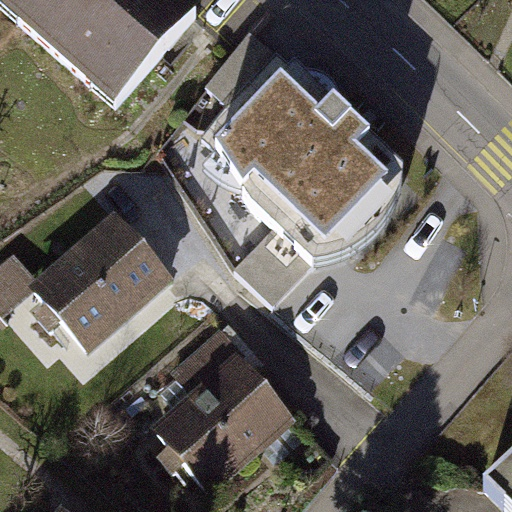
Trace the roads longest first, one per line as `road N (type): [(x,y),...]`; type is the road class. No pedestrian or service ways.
road 1 (residential): [(347,511),(511,330)]
road 2 (residential): [(344,0),(511,161)]
